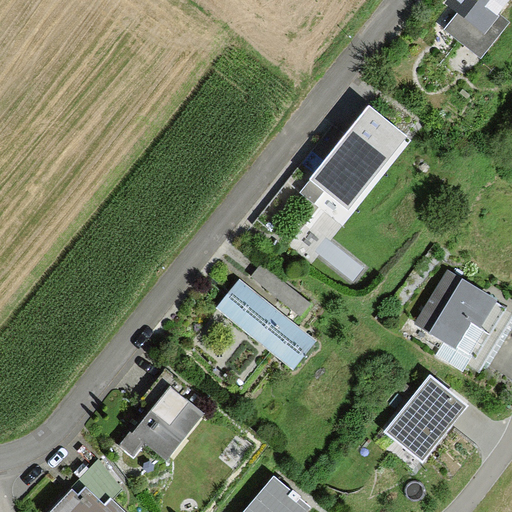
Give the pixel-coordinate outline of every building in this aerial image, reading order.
[(452,19),(438,36),(471,64),(501,29),(491,21),(508,0),(449,0),(441,10),(452,19)] [(405,135),(373,109),(306,192),(338,217),(405,135)] [(302,323),(314,310),(261,263),(249,276),(302,323)] [(503,305),(444,270),(409,328),(468,363),(503,305)] [(295,368),(317,340),(241,280),(219,307),(295,368)] [(430,375),(386,433),(424,462),(468,404),(430,375)] [(133,433),(131,431),(120,445),(134,457),(146,443),(167,460),(204,414),(170,387),(133,433)] [(74,488),(51,511),(126,511),(112,499),(123,488),(97,463),(74,488)] [(312,511),(272,479),(243,511),(312,511)]
